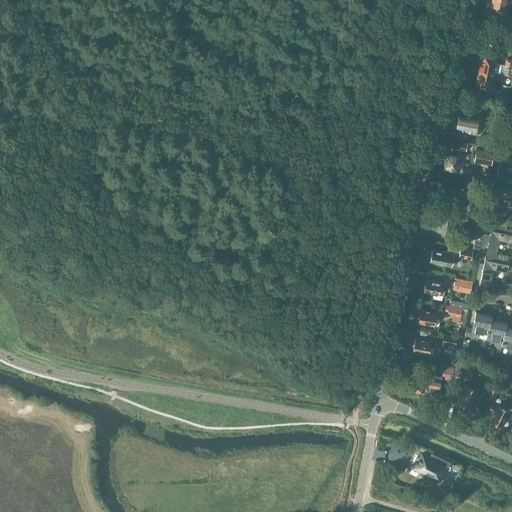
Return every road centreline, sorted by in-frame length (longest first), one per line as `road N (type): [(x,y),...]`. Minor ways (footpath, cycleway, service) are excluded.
road 1 (unknown): [(338,511),(357,439),(358,352),(378,245),(372,170),(404,83),(421,0)]
road 2 (unclassified): [(379,400),(426,191)]
road 3 (unclassified): [(426,191),(455,31)]
road 4 (unclassified): [(511,462),(379,400)]
